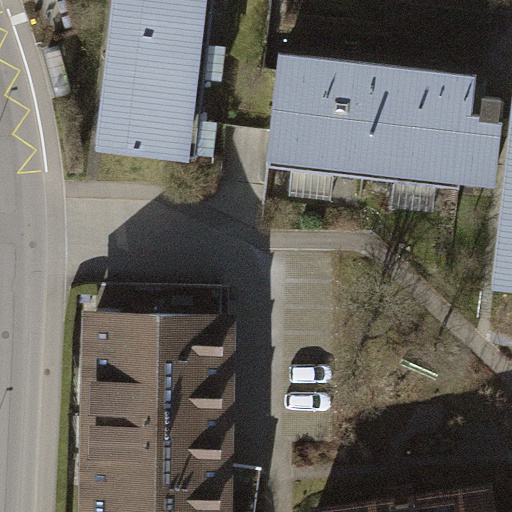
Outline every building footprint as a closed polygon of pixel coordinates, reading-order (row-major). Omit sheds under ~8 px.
[(119,0),(103,152),(194,162),(211,0),(119,0)] [(508,191),(511,152),(511,81),(506,81),(270,53),(257,161),(494,189),(508,191)] [(511,152),(508,191),(495,294),(511,295),(511,152)] [(90,315),(89,511),(222,511),(223,460),(222,315),(90,315)] [(496,511),(492,480),(398,494),(315,506),(315,511),(496,511)]
